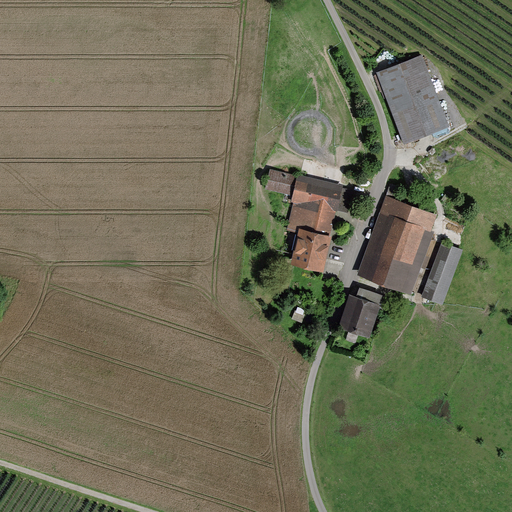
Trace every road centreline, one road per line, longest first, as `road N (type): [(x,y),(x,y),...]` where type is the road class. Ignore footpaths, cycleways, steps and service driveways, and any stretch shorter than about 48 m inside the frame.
road 1 (unclassified): [(327,0),(380,109),(389,164),(310,395),(311,472),(324,511)]
road 2 (track): [(145,511),(0,464)]
